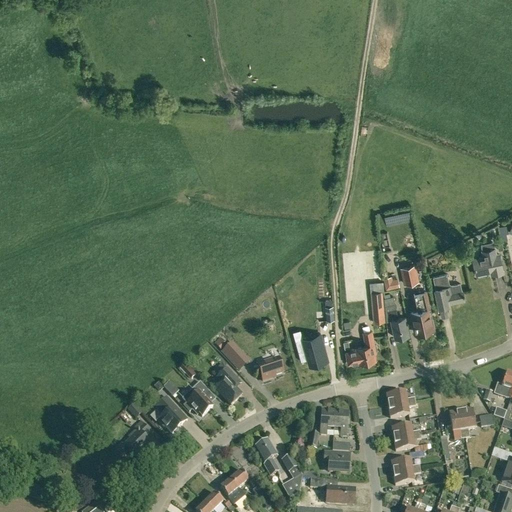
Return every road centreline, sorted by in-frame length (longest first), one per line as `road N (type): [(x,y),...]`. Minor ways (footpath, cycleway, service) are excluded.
road 1 (unknown): [(336,283),(372,0)]
road 2 (residential): [(155,511),(185,470),(247,423),(358,386)]
road 3 (residential): [(358,386),(511,344)]
road 4 (residential): [(377,511),(358,386)]
